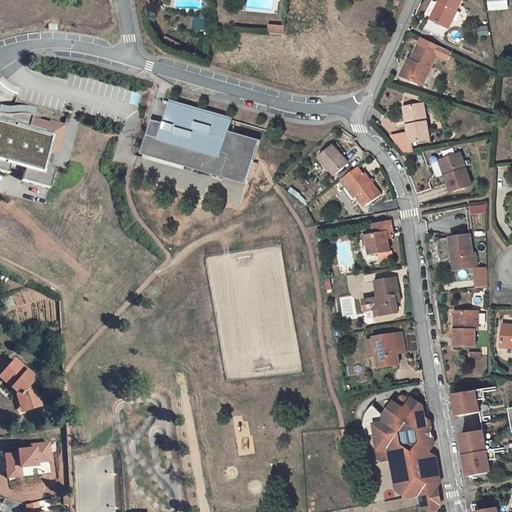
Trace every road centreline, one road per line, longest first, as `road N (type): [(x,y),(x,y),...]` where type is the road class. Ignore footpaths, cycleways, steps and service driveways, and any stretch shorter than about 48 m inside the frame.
road 1 (unclassified): [(456,511),(403,196),(353,109)]
road 2 (residential): [(132,58),(288,105),(353,109)]
road 3 (unknown): [(8,50),(34,88),(137,115)]
road 4 (residential): [(0,54),(63,43),(132,58)]
road 5 (unclassified): [(353,109),(414,0)]
